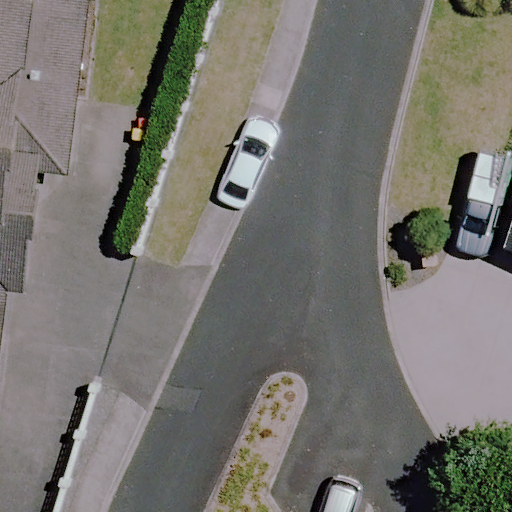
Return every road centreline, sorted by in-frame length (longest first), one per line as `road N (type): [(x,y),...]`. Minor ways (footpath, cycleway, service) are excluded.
road 1 (residential): [(297,274),(366,0)]
road 2 (residential): [(297,274),(408,511)]
road 3 (residential): [(208,419),(297,274)]
